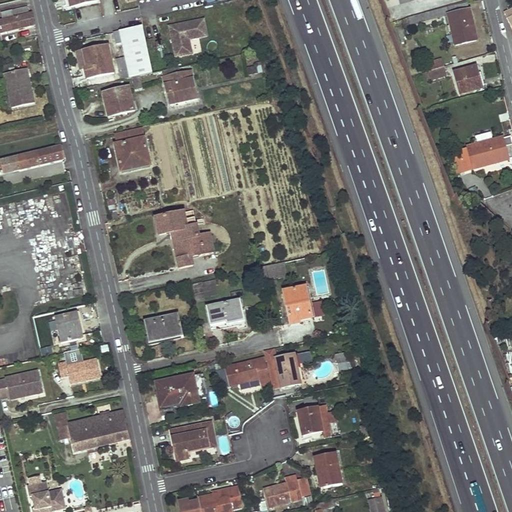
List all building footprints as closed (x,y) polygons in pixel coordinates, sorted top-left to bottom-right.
[(381,0),(385,8),(416,0),(411,0),(410,0),(381,0)] [(470,11),(468,4),(443,10),(445,17),(448,16),(456,46),(477,41),(473,26),(471,27),(467,12),(470,11)] [(12,11),(14,18),(0,21),(0,41),(1,41),(0,36),(0,33),(35,25),(33,14),(29,15),(27,7),(12,11)] [(476,26),(472,10),(470,11),(467,12),(471,27),(473,26),(476,26)] [(204,20),(170,28),(177,58),(193,55),(190,41),(208,37),(204,20)] [(153,74),(143,27),(114,33),(117,44),(123,43),(126,58),(116,60),(120,81),(133,78),(141,77),(153,74)] [(114,74),(109,47),(84,52),(87,69),(84,69),(87,80),(114,74)] [(87,69),(84,52),(78,54),(81,70),(84,69),(87,69)] [(426,63),(428,71),(442,67),(440,59),(426,63)] [(259,74),(257,67),(247,69),(248,77),(259,74)] [(442,67),(428,71),(430,80),(444,76),(442,67)] [(181,75),(179,68),(162,72),(164,78),(181,75)] [(477,75),(475,68),(455,73),(460,94),(478,90),(474,75),(477,75)] [(29,77),(28,69),(4,74),(12,108),(35,103),(32,89),(28,90),(26,78),(29,77)] [(220,69),(212,71),(215,82),(223,80),(220,69)] [(197,99),(191,72),(181,75),(164,78),(170,106),(197,99)] [(478,90),(483,88),(480,74),(477,75),(474,75),(478,90)] [(143,89),(141,77),(133,78),(135,91),(143,89)] [(135,111),(129,88),(103,94),(106,105),(110,104),(113,116),(135,111)] [(150,166),(142,130),(115,135),(117,145),(115,146),(121,170),(137,167),(137,169),(150,166)] [(478,146),(493,142),(491,134),(476,137),(478,146)] [(458,174),(511,158),(511,145),(506,147),(504,139),(493,142),(478,146),(452,153),(458,174)] [(0,174),(65,160),(63,147),(0,161),(0,174)] [(156,219),(160,235),(172,233),(178,260),(183,259),(185,267),(193,266),(191,257),(213,253),(210,235),(199,237),(197,226),(187,228),(185,221),(195,219),(193,211),(156,219)] [(197,226),(195,219),(185,221),(187,228),(197,226)] [(287,277),(284,263),(278,264),(281,278),(287,277)] [(281,278),(278,264),(265,267),(268,281),(281,278)] [(309,305),(305,287),(283,291),(290,325),(299,323),(299,322),(312,319),(312,318),(309,305)] [(15,305),(12,295),(2,297),(4,308),(15,305)] [(245,320),(241,300),(206,308),(210,326),(227,322),(227,325),(245,320)] [(322,316),(320,303),(309,305),(312,318),(322,316)] [(16,311),(15,305),(4,308),(5,313),(16,311)] [(80,322),(78,313),(56,318),(61,343),(79,339),(75,323),(80,322)] [(183,338),(179,315),(145,321),(149,344),(183,338)] [(247,327),(245,320),(227,325),(227,322),(210,326),(211,332),(242,325),(243,328),(247,327)] [(84,338),(80,322),(75,323),(79,339),(84,338)] [(281,386),(282,389),(301,385),(298,369),(296,370),(294,356),(277,359),(275,348),(263,351),(265,359),(269,376),(271,376),(274,387),(281,386)] [(309,353),(301,355),(304,364),(311,362),(309,353)] [(336,354),(337,371),(348,371),(347,354),(336,354)] [(102,378),(98,359),(68,366),(67,363),(60,364),(62,378),(70,377),(71,384),(102,378)] [(269,376),(265,359),(226,368),(230,386),(239,384),(238,379),(248,377),(249,382),(260,379),(261,383),(270,381),(269,376)] [(0,399),(9,397),(9,399),(18,398),(17,395),(29,392),(30,395),(43,392),(39,371),(5,378),(5,380),(0,381),(0,399)] [(206,399),(201,375),(157,384),(161,406),(181,402),(181,408),(199,405),(199,400),(206,399)] [(318,407),(316,397),(305,399),(307,410),(318,407)] [(181,408),(181,402),(161,406),(162,412),(181,408)] [(330,432),(325,406),(318,407),(323,433),(330,432)] [(323,433),(318,407),(307,410),(299,411),(304,439),(314,437),(314,435),(323,433)] [(130,440),(124,411),(111,414),(101,417),(62,426),(66,440),(69,454),(88,449),(98,447),(130,440)] [(58,442),(66,440),(62,426),(61,422),(53,424),(58,442)] [(215,446),(210,424),(172,431),(177,461),(187,459),(186,452),(215,446)] [(342,485),(336,453),(314,457),(317,474),(321,473),(324,488),(342,485)] [(302,498),(298,481),(297,478),(285,480),(287,485),(274,488),(275,493),(266,496),(269,508),(302,500),(302,498)] [(302,498),(311,495),(308,479),(298,481),(302,498)] [(42,483),(28,486),(30,497),(32,496),(36,511),(48,508),(48,511),(50,511),(66,508),(63,494),(50,497),(49,492),(44,493),(42,483)] [(242,508),(238,488),(228,490),(228,493),(212,496),(198,499),(199,502),(189,504),(189,501),(179,503),(180,511),(232,511),(232,510),(242,508)] [(380,511),(377,498),(366,501),(368,511),(380,511)] [(341,503),(341,499),(322,504),(322,509),(335,506),(335,505),(341,503)]
